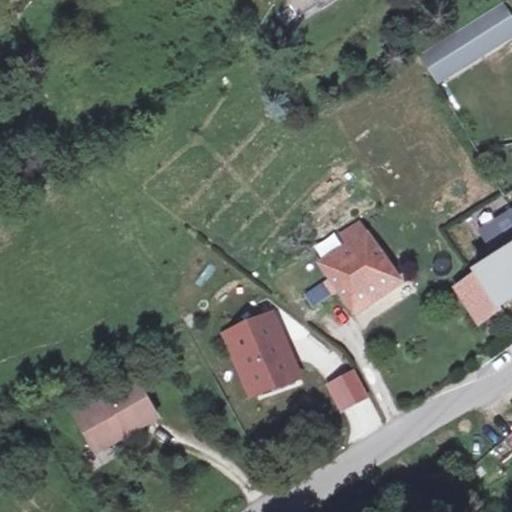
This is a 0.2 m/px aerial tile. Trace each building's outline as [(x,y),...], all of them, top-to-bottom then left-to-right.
[(421,58),(433,76),(438,85),(498,47),(496,44),(491,37),(511,23),(510,21),(511,20),(511,16),(504,4),(421,58)] [(511,23),(491,37),(496,44),(511,33),(511,23)] [(511,208),(476,227),(489,251),(511,239),(511,208)] [(331,284),(307,299),(314,310),(339,295),(349,311),(396,281),(361,226),(342,238),(350,251),(321,269),(331,284)] [(496,301),(511,291),(511,251),(478,273),(496,301)] [(473,274),(453,288),(478,325),(499,310),(473,274)] [(255,397),(284,384),(296,379),(270,316),(228,334),(255,397)] [(76,412),(93,443),(125,426),(129,434),(156,420),(135,381),(76,412)] [(125,426),(93,443),(97,451),(129,434),(125,426)]
